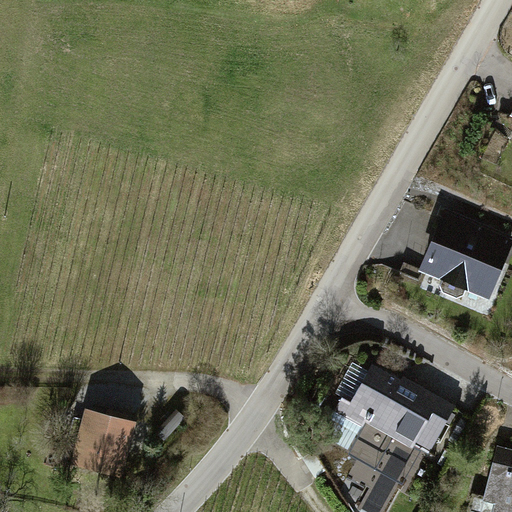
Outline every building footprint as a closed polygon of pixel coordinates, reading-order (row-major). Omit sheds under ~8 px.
[(510,241),(450,214),(427,267),(487,293),(510,241)] [(471,412),(385,367),(365,404),(355,399),(347,415),(380,433),(383,427),(445,460),(471,412)] [(130,419),(76,408),(65,466),(119,476),(130,419)] [(511,511),(511,447),(510,447),(497,504),(510,507),(508,511),(511,511)] [(315,451),(304,457),(316,476),(326,469),(315,451)]
